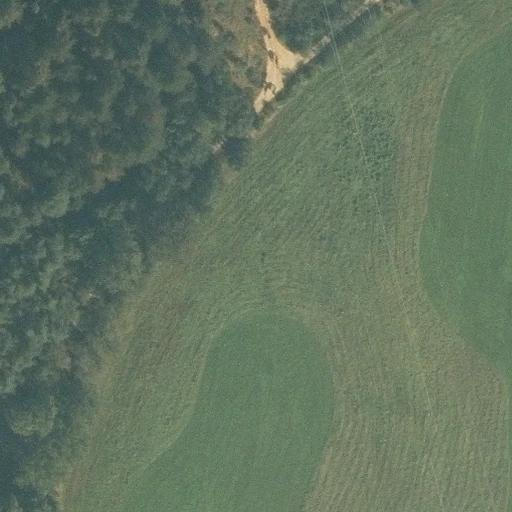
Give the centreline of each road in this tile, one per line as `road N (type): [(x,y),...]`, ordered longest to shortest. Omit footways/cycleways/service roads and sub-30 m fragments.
road 1 (track): [(102,300),(162,204),(285,81)]
road 2 (track): [(40,511),(58,400),(102,300)]
road 3 (track): [(285,81),(392,0)]
